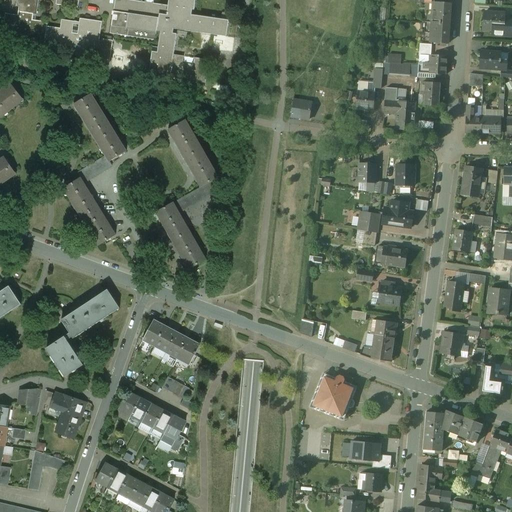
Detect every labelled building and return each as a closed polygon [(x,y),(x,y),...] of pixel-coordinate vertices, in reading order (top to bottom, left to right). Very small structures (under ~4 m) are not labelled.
[(78,34),(72,33),(73,31),(73,22),(61,20),(60,29),(47,27),(47,22),(32,20),(33,14),(36,15),(38,0),(56,0),(56,5),(78,8),(79,0),(17,0),(16,7),(19,7),(18,16),(5,14),(2,35),(22,38),(22,37),(26,38),(25,42),(44,44),(44,48),(65,51),(65,48),(73,49),(71,62),(93,65),(96,45),(95,45),(95,41),(99,42),(99,41),(102,22),(80,19),(78,34)] [(168,0),(168,6),(126,0),(115,0),(111,27),(129,30),(157,34),(157,31),(160,32),(157,53),(152,52),(148,75),(183,81),(183,85),(197,87),(198,83),(205,84),(208,61),(194,59),(193,65),(180,63),(181,56),(173,55),(177,34),(173,33),(173,29),(226,37),(228,21),(192,16),(192,11),(194,11),(195,0),(168,0)] [(450,4),(432,2),(432,11),(425,12),(425,22),(431,23),(449,24),(450,4)] [(504,15),(483,13),(482,31),(493,31),(493,33),(494,30),(502,31),(502,34),(503,34),(504,15)] [(449,24),(431,23),(430,33),(430,42),(447,43),(449,24)] [(129,30),(111,27),(110,34),(128,37),(129,30)] [(157,34),(129,30),(128,37),(155,41),(157,34)] [(102,42),(99,41),(99,42),(95,41),(95,45),(96,45),(93,65),(109,67),(113,41),(102,40),(102,42)] [(422,52),(432,53),(433,44),(422,44),(422,52)] [(501,54),(481,53),(480,69),(498,70),(499,63),(500,63),(501,54)] [(446,56),(431,55),(430,64),(429,74),(445,75),(446,56)] [(390,64),(383,63),(382,75),(389,75),(390,64)] [(398,65),(390,64),(389,75),(397,76),(398,65)] [(418,65),(401,64),(400,73),(418,74),(418,73),(418,65)] [(430,64),(419,64),(418,65),(418,73),(429,74),(430,64)] [(382,72),(375,71),(373,88),(381,89),(382,72)] [(483,76),(470,74),(469,86),(483,87),(483,76)] [(438,84),(422,83),(421,95),(426,95),(425,106),(437,106),(438,84)] [(10,85),(0,93),(0,119),(23,101),(10,85)] [(397,89),(386,88),(385,100),(395,101),(396,98),(396,96),(397,89)] [(374,94),(357,92),(356,109),(365,110),(372,111),(374,94)] [(126,151),(92,95),(74,106),(105,157),(108,163),(110,162),(126,151)] [(405,100),(399,99),(399,102),(395,101),(385,100),(384,100),(383,113),(396,114),(395,129),(412,131),(414,103),(405,102),(405,100)] [(312,103),(293,100),(291,113),(295,114),(295,117),(309,120),(312,103)] [(473,117),(466,117),(465,132),(481,133),(481,118),(473,117)] [(485,118),(481,118),(481,133),(500,134),(501,118),(485,118)] [(218,178),(186,121),(168,131),(201,188),(212,181),(218,178)] [(433,122),(419,121),(418,131),(433,131),(433,122)] [(105,157),(77,173),(80,178),(81,178),(84,184),(112,166),(110,162),(108,163),(105,157)] [(4,158),(0,160),(0,185),(16,175),(4,158)] [(375,165),(359,164),(358,183),(375,183),(375,165)] [(414,165),(396,165),(396,187),(414,186),(414,165)] [(482,170),(465,167),(462,187),(463,187),(473,189),(479,190),(482,170)] [(511,168),(504,168),(503,192),(508,192),(508,198),(511,198),(511,168)] [(497,172),(489,171),(488,183),(496,185),(497,172)] [(84,184),(81,178),(80,178),(63,189),(97,246),(115,235),(84,184)] [(201,188),(174,204),(179,213),(217,191),(212,181),(201,188)] [(391,184),(385,183),(383,194),(390,195),(391,184)] [(473,189),(463,187),(462,196),(472,197),(473,189)] [(419,199),(418,210),(430,211),(431,200),(419,199)] [(390,209),(384,208),(382,224),(410,228),(413,213),(407,212),(409,204),(391,201),(390,209)] [(174,204),(173,204),(156,214),(188,271),(206,261),(179,213),(174,204)] [(379,215),(361,212),(358,231),(364,232),(376,233),(379,215)] [(492,218),(473,216),(472,225),(491,227),(492,218)] [(471,233),(455,231),(453,250),(468,253),(471,233)] [(376,233),(364,232),(362,244),(375,246),(376,233)] [(511,258),(511,236),(497,235),(494,259),(511,262),(511,258)] [(388,248),(377,247),(375,263),(385,265),(388,248)] [(397,248),(388,247),(388,248),(385,265),(405,268),(407,251),(396,249),(397,248)] [(477,273),(478,267),(463,265),(462,272),(477,273)] [(361,273),(359,278),(368,282),(370,279),(373,281),(374,279),(361,273)] [(485,276),(470,274),(468,282),(484,285),(485,276)] [(463,284),(448,281),(445,301),(460,304),(463,284)] [(395,284),(382,282),(379,303),(399,306),(402,289),(394,287),(395,284)] [(9,287),(0,292),(0,319),(21,305),(9,287)] [(509,290),(490,288),(487,313),(506,316),(509,290)] [(107,290),(62,320),(70,333),(73,337),(74,339),(120,309),(107,290)] [(460,304),(445,301),(444,307),(450,308),(450,311),(459,312),(460,304)] [(355,311),(354,318),(367,320),(368,312),(355,311)] [(480,326),(481,317),(470,315),(469,325),(480,326)] [(314,322),(302,319),(300,334),(312,338),(314,322)] [(154,320),(142,341),(155,347),(155,346),(165,327),(154,321),(155,320),(154,320)] [(396,324),(379,321),(376,335),(394,338),(396,324)] [(165,327),(155,346),(167,352),(177,333),(177,332),(166,326),(165,327)] [(479,329),(468,327),(467,334),(478,336),(479,329)] [(482,329),(480,338),(489,339),(491,330),(482,329)] [(463,335),(444,332),(444,333),(443,341),(441,354),(460,356),(458,355),(459,344),(462,345),(463,335)] [(70,333),(47,349),(66,377),(84,365),(68,340),(73,337),(70,333)] [(167,352),(166,353),(178,359),(188,339),(177,333),(167,352)] [(394,338),(376,335),(374,349),(374,350),(392,352),(394,338)] [(201,345),(189,338),(188,339),(178,359),(189,365),(190,366),(201,345)] [(337,339),(335,347),(359,351),(360,343),(337,339)] [(392,352),(374,350),(374,349),(363,347),(360,355),(372,359),(391,362),(392,352)] [(485,350),(477,349),(475,366),(483,367),(485,350)] [(511,363),(501,362),(500,366),(499,374),(508,376),(507,382),(511,382),(511,363)] [(494,365),(486,364),(487,364),(486,370),(484,369),(483,369),(479,394),(502,397),(504,382),(504,381),(496,380),(497,375),(493,375),(494,365)] [(508,376),(499,374),(500,366),(494,365),(493,375),(497,375),(496,380),(504,381),(504,382),(507,382),(508,376)] [(339,376),(336,377),(336,379),(326,375),(322,376),(310,405),(312,409),(340,420),(344,418),(349,407),(351,406),(352,403),(351,401),(355,390),(354,386),(344,382),(344,380),(343,377),(339,376)] [(168,377),(162,388),(168,391),(174,380),(168,377)] [(174,380),(168,391),(173,394),(179,383),(174,380)] [(179,383),(173,394),(178,397),(184,386),(179,383)] [(184,386),(178,397),(184,399),(190,389),(184,386)] [(21,387),(17,403),(34,406),(32,414),(38,415),(42,391),(21,387)] [(56,394),(47,391),(44,405),(51,407),(56,394)] [(85,403),(56,393),(56,394),(51,407),(64,411),(80,417),(85,403)] [(129,393),(120,410),(131,416),(140,399),(129,393)] [(152,405),(140,399),(131,416),(143,422),(152,405)] [(194,404),(184,399),(180,405),(193,412),(194,404)] [(10,407),(0,405),(0,426),(6,427),(10,407)] [(163,411),(152,405),(143,422),(154,428),(163,411)] [(80,417),(64,411),(59,425),(63,426),(60,434),(73,439),(76,430),(78,425),(81,417),(80,417)] [(174,417),(163,411),(154,428),(165,434),(174,417)] [(444,415),(426,413),(422,451),(442,452),(444,431),(476,443),(483,425),(445,411),(444,415)] [(186,423),(174,417),(165,434),(177,440),(186,423)] [(26,431),(14,429),(13,439),(24,441),(26,431)] [(511,436),(495,429),(488,446),(493,448),(488,462),(489,462),(496,465),(501,451),(505,453),(511,436)] [(381,444),(351,441),(349,459),(373,462),(379,462),(380,459),(380,455),(381,444)] [(39,442),(38,450),(46,451),(47,443),(39,442)] [(449,465),(459,466),(459,460),(468,460),(468,455),(461,455),(461,450),(450,450),(449,465)] [(65,461),(35,451),(28,489),(39,491),(43,468),(50,468),(62,472),(65,461)] [(391,457),(380,455),(380,459),(379,462),(373,462),(372,468),(390,469),(391,457)] [(176,461),(174,473),(184,475),(186,463),(176,461)] [(106,465),(96,482),(108,488),(117,471),(106,465)] [(434,468),(421,466),(419,483),(434,485),(434,479),(434,468)] [(443,470),(434,468),(434,479),(442,480),(443,472),(443,470)] [(129,477),(117,471),(108,488),(120,494),(129,477)] [(382,475),(366,474),(365,481),(362,481),(362,490),(380,492),(382,475)] [(129,477),(120,494),(131,500),(140,483),(129,477)] [(151,489),(140,483),(131,500),(142,506),(151,489)] [(434,485),(419,483),(418,498),(434,502),(434,490),(434,485)] [(355,488),(341,487),(341,495),(354,496),(355,488)] [(163,495),(151,489),(142,506),(154,511),(163,495)] [(451,494),(434,490),(434,502),(439,503),(449,503),(451,494)] [(168,511),(174,501),(163,495),(154,511),(168,511)] [(363,511),(364,502),(345,500),(343,511),(363,511)] [(39,511),(0,502),(0,511),(39,511)]
